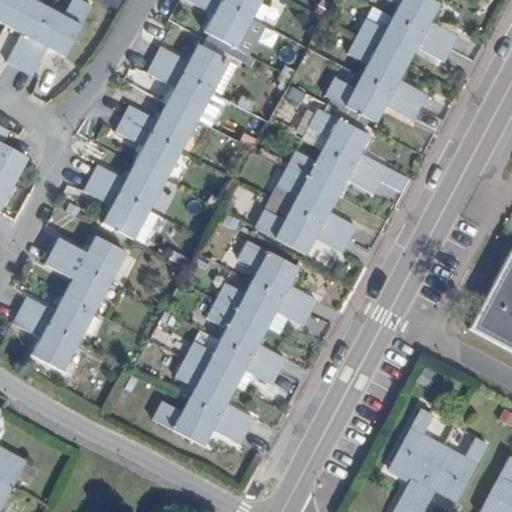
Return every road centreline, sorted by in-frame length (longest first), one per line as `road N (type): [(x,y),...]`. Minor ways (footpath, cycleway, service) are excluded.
road 1 (residential): [(282,511),(511,83)]
road 2 (residential): [(243,511),(0,377)]
road 3 (residential): [(48,139),(145,0)]
road 4 (residential): [(0,277),(52,176),(48,139)]
